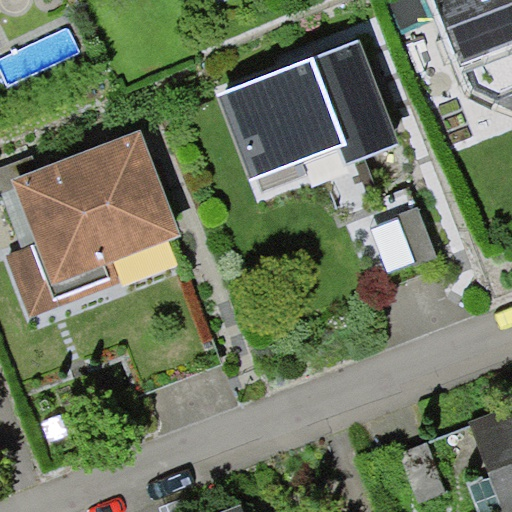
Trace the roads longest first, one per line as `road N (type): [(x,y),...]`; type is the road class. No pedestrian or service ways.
road 1 (residential): [(53,511),(326,406)]
road 2 (residential): [(326,406),(511,330)]
